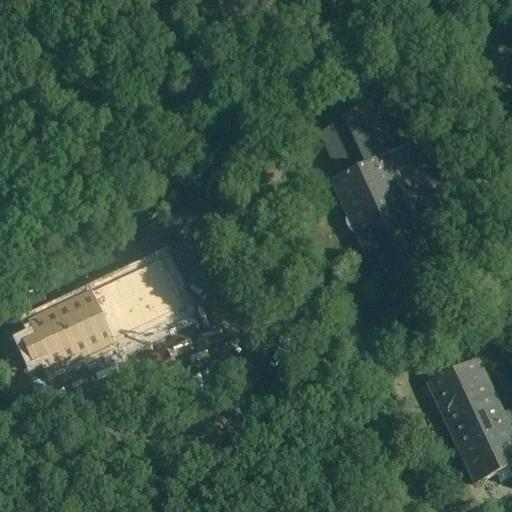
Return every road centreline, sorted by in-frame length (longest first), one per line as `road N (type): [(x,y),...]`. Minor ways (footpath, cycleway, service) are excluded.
road 1 (track): [(372,108),(175,248),(204,300),(249,323),(353,353),(393,303),(511,254)]
road 2 (track): [(439,450),(402,384),(406,346),(369,330)]
